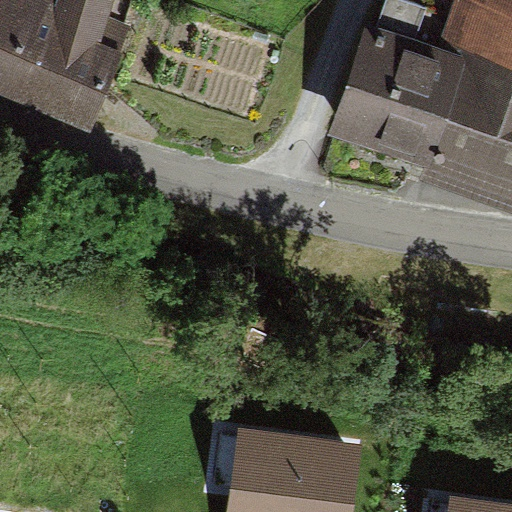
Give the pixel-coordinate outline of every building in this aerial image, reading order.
[(0,0),(0,90),(95,132),(123,56),(102,47),(117,0),(59,0),(60,0),(59,0),(0,0)] [(511,0),(453,0),(451,7),(431,0),(383,0),(379,13),(366,8),(327,117),(426,152),(421,170),(511,201),(511,0)] [(297,342),(255,324),(231,379),(274,397),(297,342)] [(137,366),(39,353),(26,443),(80,450),(124,456),(137,366)] [(349,511),(358,445),(239,430),(228,511),(349,511)] [(511,511),(511,507),(452,499),(450,511),(511,511)]
